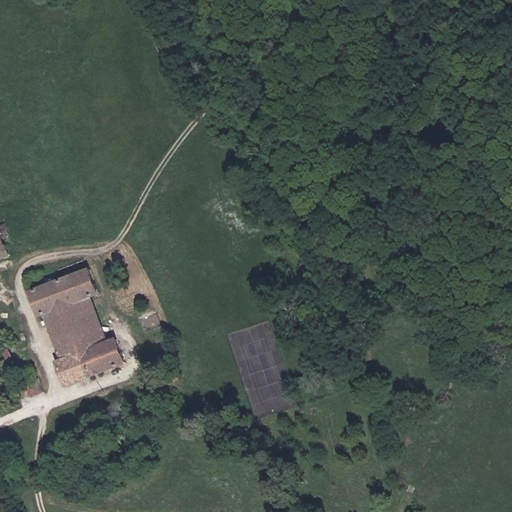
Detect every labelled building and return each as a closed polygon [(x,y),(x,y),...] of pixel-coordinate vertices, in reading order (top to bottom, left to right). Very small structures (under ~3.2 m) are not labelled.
[(0,220),(0,257),(1,260),(12,255),(9,245),(7,245),(4,237),(1,229),(2,228),(0,220)] [(1,229),(4,237),(11,235),(8,226),(2,228),(1,229)] [(103,294),(93,267),(31,290),(41,317),(48,315),(50,322),(44,324),(46,327),(51,325),(63,357),(57,359),(66,386),(128,363),(119,337),(110,341),(93,347),(77,303),(103,294)] [(94,298),(77,303),(93,347),(110,341),(94,298)] [(0,343),(9,340),(0,315),(0,343)] [(0,366),(17,360),(9,340),(0,343),(0,366)] [(22,369),(31,397),(45,392),(35,364),(22,369)]
